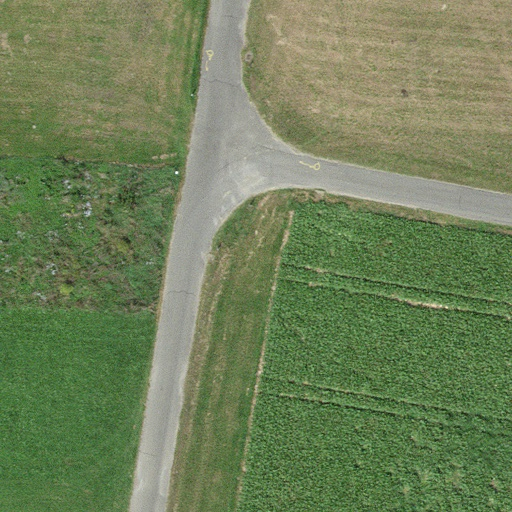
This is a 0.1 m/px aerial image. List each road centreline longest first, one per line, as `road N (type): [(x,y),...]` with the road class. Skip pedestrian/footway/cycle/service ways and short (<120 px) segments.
road 1 (unclassified): [(151,511),(234,0)]
road 2 (track): [(209,158),(511,209)]
